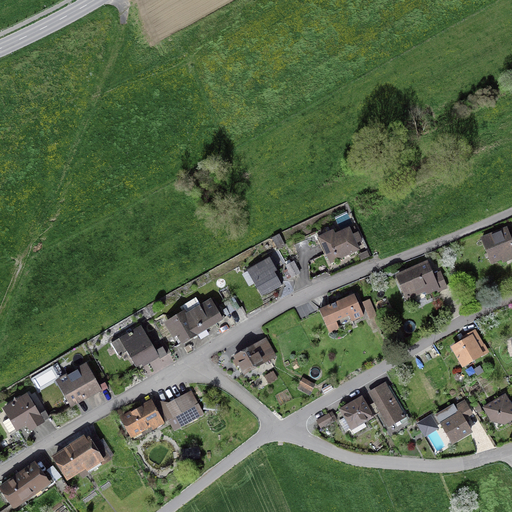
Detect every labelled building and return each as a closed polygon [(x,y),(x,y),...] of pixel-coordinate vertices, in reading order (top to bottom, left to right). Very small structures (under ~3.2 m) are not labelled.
[(511,231),(511,232),(509,227),(479,239),(489,265),(511,256),(511,231)] [(353,250),(343,229),(322,240),(332,260),(353,250)] [(265,259),(247,270),(262,295),(280,284),(265,259)] [(435,288),(426,266),(400,278),(409,299),(435,288)] [(360,316),(352,297),(323,310),(331,329),(360,316)] [(224,321),(211,299),(188,313),(186,310),(164,324),(173,339),(177,337),(182,346),(224,321)] [(378,316),(371,299),(363,303),(371,319),(378,316)] [(160,358),(141,327),(111,344),(118,356),(126,352),(136,368),(142,365),(143,368),(160,358)] [(483,355),(473,337),(456,347),(465,365),(483,355)] [(271,358),(263,343),(237,357),(246,372),(271,358)] [(102,391),(86,363),(56,381),(72,408),(102,391)] [(406,419),(385,383),(368,394),(389,429),(406,419)] [(206,415),(192,390),(169,403),(156,401),(152,403),(151,401),(120,418),(131,439),(152,427),(154,430),(176,418),(182,429),(206,415)] [(45,423),(27,394),(3,409),(16,432),(26,427),(29,432),(45,423)] [(511,422),(511,404),(507,396),(484,408),(496,431),(511,422)] [(375,418),(362,397),(339,411),(352,432),(375,418)] [(468,419),(473,416),(464,402),(453,408),(457,415),(440,425),(453,446),(473,434),(467,424),(470,422),(468,419)] [(336,420),(332,412),(316,421),(320,429),(336,420)] [(86,441),(84,437),(51,459),(67,483),(85,471),(87,474),(101,465),(103,467),(113,460),(96,434),(86,441)] [(199,447),(181,450),(183,462),(201,459),(199,447)] [(14,511),(51,486),(35,463),(0,488),(0,492),(14,511)]
